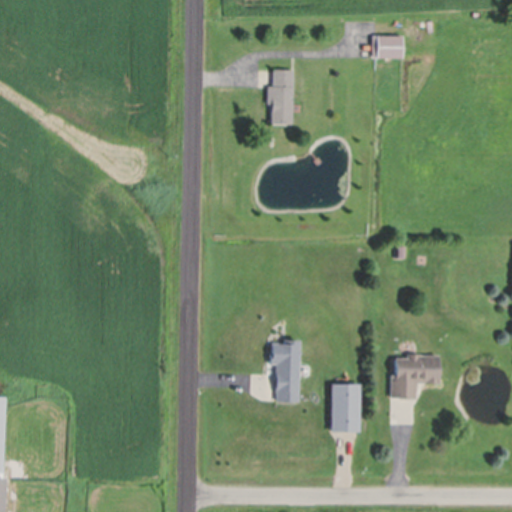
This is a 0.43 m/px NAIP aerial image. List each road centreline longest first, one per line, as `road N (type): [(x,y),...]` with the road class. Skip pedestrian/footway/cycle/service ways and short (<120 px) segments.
road 1 (residential): [(186,511),(195,0)]
road 2 (residential): [(187,496),(511,499)]
